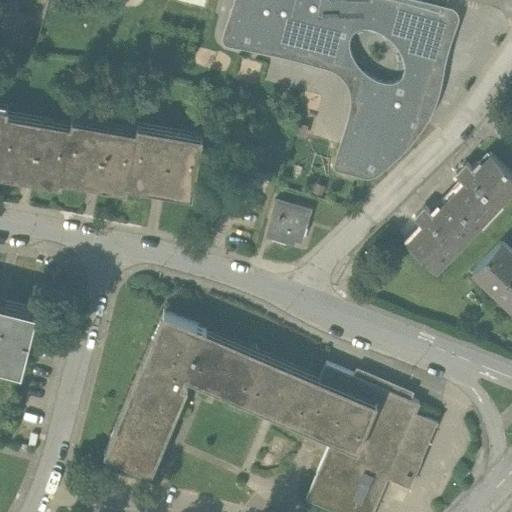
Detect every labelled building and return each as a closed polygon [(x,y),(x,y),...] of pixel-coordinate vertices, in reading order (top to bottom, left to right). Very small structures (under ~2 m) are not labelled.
[(444,78),(447,57),(454,34),(460,17),(458,10),(455,7),(427,0),(234,0),(232,11),(223,37),(225,42),(228,44),(329,67),(338,72),(346,80),(351,93),(351,104),(335,162),(335,167),(338,169),(367,176),(374,175),(384,169),(412,143),(427,123),(439,98),(444,78)] [(137,128),(72,117),(71,122),(7,111),(8,106),(0,104),(0,171),(29,177),(60,182),(61,177),(95,183),(126,188),(127,183),(159,189),(192,194),(202,134),(138,123),(137,128)] [(464,181),(433,213),(425,206),(415,216),(423,224),(407,241),(435,268),(511,188),(511,173),(490,153),(474,170),(466,162),(456,173),(464,181)] [(308,210),(274,200),(270,216),(274,218),(270,234),(276,236),(284,235),(296,238),(301,220),(305,221),(308,210)] [(511,253),(500,242),(472,270),(511,308),(511,253)] [(36,310),(0,300),(0,364),(20,370),(36,310)] [(206,328),(164,310),(163,312),(168,314),(110,452),(105,450),(104,451),(151,471),(162,446),(160,445),(163,438),(165,438),(188,385),(183,383),(187,375),(211,385),(212,383),(219,387),(219,389),(243,399),(261,358),(203,334),(206,328)] [(376,400),(319,376),(317,382),(261,358),(243,399),(268,410),(269,408),(276,411),(276,413),(324,434),(325,432),(333,435),(332,437),(356,448),(376,400)] [(419,401),(325,362),(319,376),(376,400),(356,448),(332,437),(305,498),(338,511),(372,511),(387,477),(415,411),(419,401)] [(415,411),(387,477),(409,487),(421,458),(420,458),(435,423),(436,423),(437,420),(415,411)]
